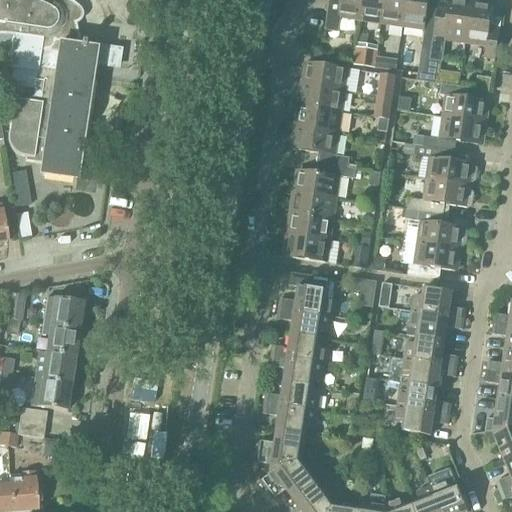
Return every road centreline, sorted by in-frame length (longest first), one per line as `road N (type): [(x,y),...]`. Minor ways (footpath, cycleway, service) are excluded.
road 1 (residential): [(248,511),(235,483),(283,47),(297,0)]
road 2 (tertiary): [(182,511),(258,0)]
road 3 (residential): [(490,511),(462,438),(484,279),(502,241)]
road 4 (unclassified): [(95,511),(132,261)]
road 5 (unclassified): [(132,261),(152,120),(175,53)]
road 6 (residential): [(0,282),(132,261)]
